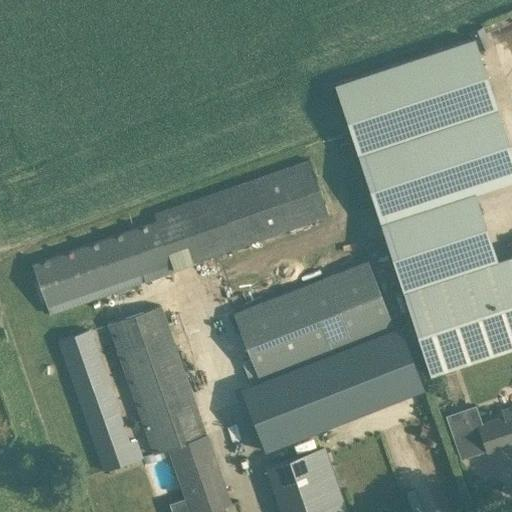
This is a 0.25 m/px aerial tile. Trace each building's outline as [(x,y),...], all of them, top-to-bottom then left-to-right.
[(469,32),(477,51),(491,45),(483,26),(469,32)] [(32,264),(50,314),(329,214),(311,158),(154,214),(156,220),(32,264)] [(511,254),(403,291),(431,374),(511,346),(511,254)] [(234,312),(257,376),(393,326),(369,262),(234,312)] [(224,511),(223,506),(230,503),(161,304),(109,323),(153,452),(168,447),(190,511),(224,511)] [(399,325),(240,387),(265,451),(424,388),(399,325)] [(92,435),(104,470),(143,456),(137,437),(128,440),(89,329),(59,339),(87,420),(73,424),(79,440),(92,435)] [(448,383),(437,387),(441,399),(451,396),(448,383)] [(502,403),(511,402),(511,386),(500,388),(502,403)] [(478,425),(487,452),(511,443),(511,407),(502,411),(504,416),(478,425)] [(445,415),(452,436),(470,430),(462,409),(445,415)] [(266,467),(282,511),(345,511),(323,447),(266,467)]
